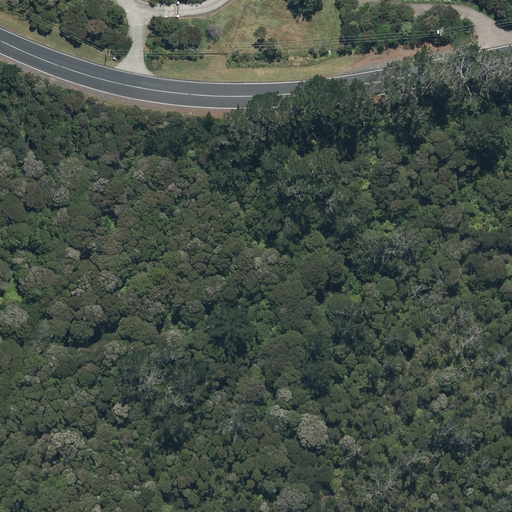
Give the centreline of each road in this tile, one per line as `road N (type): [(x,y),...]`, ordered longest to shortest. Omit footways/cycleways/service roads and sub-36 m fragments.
road 1 (tertiary): [(0,40),(104,80),(210,96),(333,89),(511,57)]
road 2 (unknown): [(140,0),(203,37),(221,96)]
